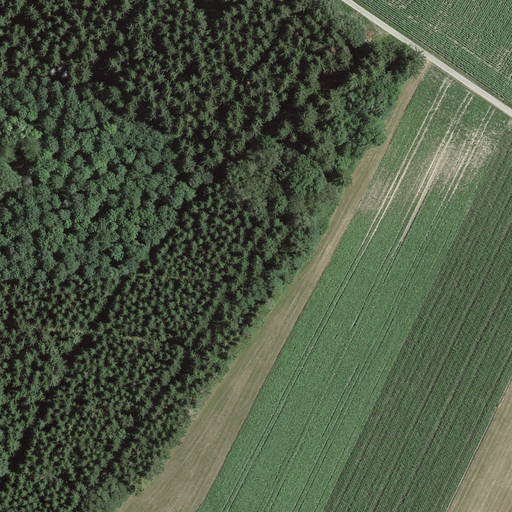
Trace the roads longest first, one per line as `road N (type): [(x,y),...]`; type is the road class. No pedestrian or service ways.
road 1 (track): [(0,484),(119,285),(198,192),(269,129)]
road 2 (track): [(511,113),(345,0)]
